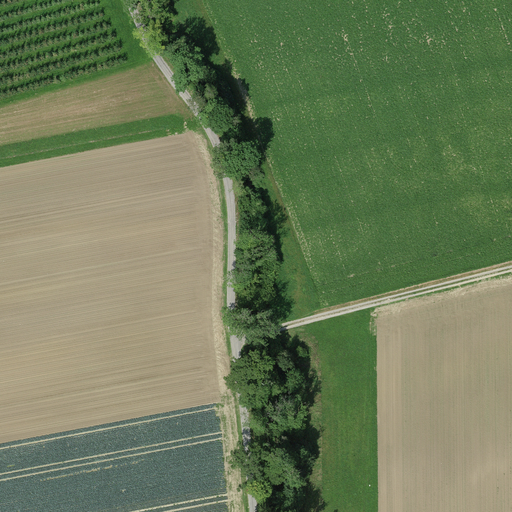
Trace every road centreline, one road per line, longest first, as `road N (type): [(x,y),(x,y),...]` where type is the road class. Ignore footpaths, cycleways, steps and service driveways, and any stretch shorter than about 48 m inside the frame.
road 1 (track): [(130,0),(231,172),(251,511)]
road 2 (track): [(244,337),(511,270)]
